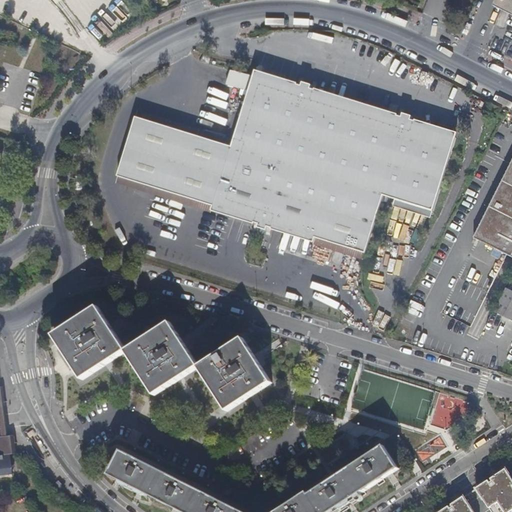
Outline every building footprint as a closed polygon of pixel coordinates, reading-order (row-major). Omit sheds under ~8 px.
[(231,147),(135,117),(117,176),(259,220),(257,228),(266,231),(268,224),(365,253),(383,196),(433,212),(455,138),(412,124),(414,121),(410,119),(411,116),(402,113),(400,117),(397,116),(395,119),(312,93),(313,90),(309,88),(311,85),(302,82),(300,86),(296,84),(297,83),(254,70),(231,147)] [(499,108),(490,103),(487,108),(497,114),(499,108)] [(511,161),(474,238),(511,257),(511,161)] [(511,291),(505,288),(494,312),(511,320),(511,291)] [(126,353),(127,350),(99,306),(53,335),(83,381),(126,353)] [(198,368),(199,367),(171,322),(127,350),(126,353),(155,397),(198,368)] [(199,367),(198,368),(222,404),(227,413),(272,383),(243,338),(199,367)] [(0,474),(11,474),(9,453),(16,453),(13,434),(5,435),(0,435),(0,474)] [(309,494),(307,492),(276,511),(243,511),(122,450),(109,475),(181,511),(333,511),(361,494),(399,469),(384,446),(309,494)] [(511,511),(511,478),(505,469),(491,479),(492,482),(491,483),(486,486),(484,484),(483,483),(476,488),(491,511),(511,511)] [(338,511),(362,496),(361,494),(333,511),(338,511)] [(449,506),(439,511),(473,511),(463,496),(456,501),(458,504),(453,508),(451,509),(449,506)]
